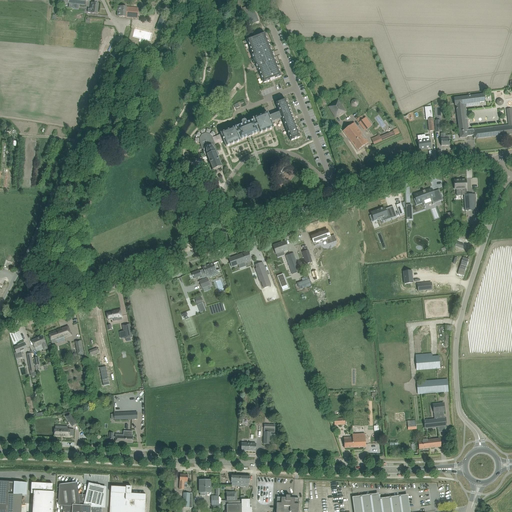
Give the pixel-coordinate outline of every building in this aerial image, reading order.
[(97,14),(99,3),(91,3),(91,9),(88,9),(88,13),(97,14)] [(252,5),(243,8),(249,25),(259,21),(252,5)] [(121,7),(121,6),(118,6),(117,16),(137,18),(138,8),(121,7)] [(155,29),(163,32),(167,21),(160,18),(155,29)] [(280,41),(285,40),(282,28),(277,29),(280,41)] [(152,33),(134,29),(132,37),(150,41),(152,33)] [(264,33),(246,40),(252,54),(251,55),(257,69),(258,69),(263,83),(281,76),(276,62),(274,57),(272,52),(270,47),(264,33)] [(466,107),(480,105),(479,103),(485,102),(484,95),(472,96),(454,98),(455,106),(456,105),(460,136),(460,138),(467,137),(467,136),(474,136),(474,139),(511,134),(511,124),(468,130),(466,107)] [(235,128),(221,134),(226,147),(241,141),(240,141),(247,138),(248,138),(249,139),(251,138),(251,137),(252,136),(258,134),(259,134),(273,128),(271,122),(282,118),(291,141),(300,138),(285,99),(276,103),(279,112),(269,116),(268,114),(252,120),(253,121),(246,123),(245,121),(244,121),(242,121),(242,123),(242,125),(238,127),(236,127),(235,128)] [(331,105),(329,107),(335,118),(338,116),(346,112),(342,106),(338,100),(331,105)] [(372,126),(365,118),(359,123),(365,131),(372,126)] [(343,131),(354,147),(357,151),(369,142),(354,123),(343,131)] [(202,135),(199,138),(199,142),(202,150),(203,149),(203,153),(205,156),(204,156),(205,156),(206,156),(207,156),(208,159),(208,160),(208,159),(210,163),(209,163),(210,163),(211,166),(210,167),(211,167),(213,170),(212,170),(212,171),(213,171),(214,171),(213,170),(215,170),(216,170),(216,169),(218,169),(219,169),(219,168),(221,168),(222,168),(221,167),(222,167),(222,166),(221,167),(220,164),(221,163),(220,163),(218,160),(219,159),(218,159),(217,156),(218,156),(218,155),(219,155),(218,151),(216,148),(214,145),(215,145),(212,137),(209,134),(205,133),(202,135)] [(449,146),(449,139),(450,139),(450,135),(445,136),(445,134),(441,134),(441,146),(449,146)] [(374,145),(382,141),(380,135),(371,139),(374,145)] [(425,135),(417,136),(419,149),(431,147),(429,136),(425,137),(425,135)] [(459,180),(454,180),(455,189),(456,189),(456,196),(464,195),(466,195),(466,189),(466,181),(466,180),(466,181),(459,181),(459,180)] [(414,199),(413,199),(416,206),(417,206),(417,205),(423,203),(424,205),(432,202),(433,204),(443,200),(441,195),(441,196),(434,198),(432,192),(431,189),(425,191),(424,191),(423,192),(422,191),(422,192),(414,195),(416,199),(415,199),(414,199)] [(466,195),(464,195),(465,211),(474,210),(474,211),(474,210),(477,210),(476,203),(473,203),(473,194),(466,195)] [(404,214),(401,204),(396,205),(400,215),(404,214)] [(371,213),(372,215),(372,216),(371,217),(372,221),(374,220),(374,221),(387,216),(387,218),(392,216),(389,209),(385,211),(384,208),(371,213)] [(327,230),(311,236),(314,244),(315,244),(327,239),(328,243),(335,241),(334,237),(334,236),(330,237),(327,230)] [(273,246),(275,250),(276,254),(288,250),(285,241),(273,246)] [(234,257),(228,259),(231,267),(238,265),(244,262),(251,260),(248,251),(234,257)] [(285,256),(292,274),(300,272),(293,253),(285,256)] [(462,260),(457,274),(463,276),(468,262),(462,260)] [(273,285),(264,262),(256,264),(258,269),(257,270),(259,274),(260,274),(265,288),(273,285)] [(205,276),(216,271),(213,263),(202,268),(203,270),(199,271),(199,270),(192,273),(192,275),(192,276),(192,277),(193,277),(194,279),(201,276),(201,275),(204,273),(205,276)] [(282,270),(275,273),(281,287),(288,284),(282,270)] [(412,271),(403,272),(404,284),(413,283),(412,271)] [(297,283),(298,287),(302,286),(303,289),(311,286),(308,276),(301,278),(302,281),(297,283)] [(210,285),(208,282),(207,278),(199,281),(201,288),(210,285)] [(431,283),(417,284),(418,291),(432,290),(431,283)] [(445,304),(378,308),(379,321),(446,317),(445,304)] [(107,313),(108,320),(113,319),(114,321),(120,320),(120,318),(122,317),(121,310),(113,311),(114,312),(112,312),(107,313)] [(129,338),(132,337),(132,336),(132,335),(130,324),(122,325),(123,331),(125,338),(125,339),(129,338)] [(71,335),(68,327),(48,333),(52,344),(57,342),(56,340),(71,335)] [(36,338),(37,339),(32,341),(35,348),(41,345),(43,350),(48,348),(42,336),(36,338)] [(75,342),(77,354),(84,353),(81,341),(75,342)] [(14,348),(16,353),(14,353),(16,359),(22,358),(21,352),(27,349),(24,342),(20,344),(21,345),(14,348)] [(401,426),(396,345),(383,346),(389,429),(396,429),(396,426),(401,426)] [(34,375),(34,372),(31,353),(26,354),(30,373),(31,373),(31,376),(34,375)] [(434,357),(415,358),(416,370),(435,369),(440,368),(439,356),(434,357)] [(417,382),(417,394),(448,392),(447,380),(417,382)] [(444,418),(443,411),(444,411),(443,403),(433,405),(434,413),(437,412),(438,419),(428,420),(429,428),(446,426),(445,418),(444,418)] [(115,413),(114,413),(114,414),(114,419),(114,420),(132,420),(132,419),(137,419),(137,412),(115,413)] [(77,423),(70,413),(65,416),(72,426),(77,423)] [(407,421),(408,430),(416,430),(415,420),(407,421)] [(274,433),(275,425),(264,425),(263,444),(273,445),(274,438),(277,438),(277,434),(270,434),(270,432),(274,433)] [(73,436),(74,429),(67,429),(67,427),(58,426),(58,429),(55,429),(54,436),(70,436),(73,436)] [(109,433),(109,439),(113,439),(113,438),(115,438),(115,442),(125,443),(126,443),(133,443),(133,438),(133,435),(115,434),(115,437),(113,437),(113,433),(109,433)] [(365,447),(365,434),(360,434),(353,435),(353,439),(344,440),(344,448),(365,447)] [(418,441),(419,449),(441,447),(440,439),(418,441)] [(241,451),(256,451),(256,444),(241,443),(241,451)] [(179,490),(184,490),(184,482),(188,482),(188,475),(180,475),(179,490)] [(231,480),(231,483),(232,483),(232,486),(244,487),(248,487),(249,483),(250,483),(250,481),(250,476),(231,475),(231,480)] [(0,481),(0,511),(6,511),(7,506),(14,507),(15,495),(26,495),(27,491),(27,489),(27,483),(15,482),(15,483),(9,483),(9,482),(0,481)] [(200,481),(200,486),(200,496),(204,496),(204,492),(210,492),(210,481),(200,481)] [(34,492),(32,511),(52,511),(54,492),(52,492),(53,485),(51,485),(32,484),(31,484),(31,492),(34,492)] [(81,511),(82,494),(82,495),(77,495),(77,490),(76,484),(61,486),(59,505),(64,505),(64,509),(67,509),(67,511),(72,511),(71,511),(81,511)] [(82,494),(81,511),(96,511),(99,511),(99,507),(104,507),(105,488),(104,488),(90,485),(88,491),(87,495),(82,495),(82,494)] [(109,511),(144,511),(146,495),(131,494),(131,487),(126,486),(126,488),(111,487),(109,511)] [(227,501),(221,501),(221,505),(227,505),(227,511),(224,511),(251,511),(252,508),(250,508),(250,500),(245,500),(244,496),(240,496),(241,500),(235,500),(234,494),(232,494),(232,492),(226,492),(227,501)] [(409,511),(407,496),(378,500),(378,495),(353,498),(354,503),(355,511),(409,511)] [(298,511),(299,498),(290,498),(290,496),(286,496),(286,498),(277,497),(276,511),(298,511)]
